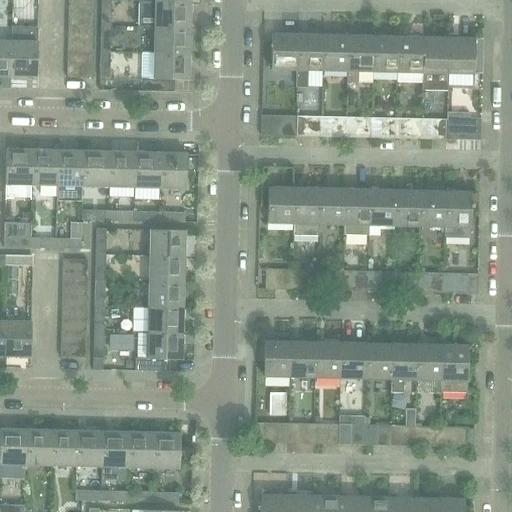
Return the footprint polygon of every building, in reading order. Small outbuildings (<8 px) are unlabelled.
[(111,1),(101,1),(100,27),(110,27),(111,1)] [(139,28),(154,28),(189,29),(189,3),(155,2),(140,2),(139,28)] [(92,6),(68,5),(67,17),(92,18),(92,6)] [(1,15),(0,27),(0,31),(25,33),(26,16),(1,15)] [(92,18),(67,17),(67,29),(92,30),(92,18)] [(110,27),(100,27),(100,52),(109,53),(110,27)] [(189,29),(154,28),(154,53),(188,54),(189,29)] [(92,30),(67,29),(67,41),(92,42),(92,30)] [(270,70),(296,71),(297,35),(271,35),(270,70)] [(322,36),(297,35),(296,71),(296,88),(308,88),(308,71),(321,71),(322,36)] [(347,36),(322,36),(321,71),(346,72),(347,36)] [(372,37),(347,36),(346,72),(347,72),(347,83),(358,83),(358,72),(371,72),(372,37)] [(397,37),(372,37),(371,72),(396,73),(397,37)] [(423,38),(397,37),(396,73),(398,73),(398,86),(422,87),(423,38)] [(448,39),(423,38),(422,87),(422,91),(447,91),(447,74),(448,39)] [(474,39),(448,39),(447,74),(473,75),(474,39)] [(92,42),(67,41),(67,54),(91,54),(92,42)] [(11,42),(0,42),(0,76),(11,77),(11,42)] [(37,43),(11,42),(11,77),(36,77),(37,43)] [(109,53),(100,52),(99,78),(109,78),(109,53)] [(141,53),(140,91),(140,92),(173,92),(174,80),(187,81),(188,54),(154,53),(141,53)] [(91,54),(67,54),(66,66),(91,66),(91,54)] [(91,66),(66,66),(66,78),(90,79),(91,66)] [(446,112),(446,120),(446,140),(468,141),(468,139),(469,139),(469,141),(480,141),(480,139),(480,120),(480,121),(481,119),(469,119),(469,113),(446,112)] [(295,117),(261,116),(260,136),(295,137),(295,117)] [(305,117),(295,117),(295,137),(305,137),(305,117)] [(320,118),(320,137),(330,138),(330,118),(320,118)] [(345,118),(345,138),(355,138),(355,118),(345,118)] [(395,119),(371,119),(370,139),(395,139),(395,119)] [(421,120),(395,119),(395,139),(421,140),(421,120)] [(446,120),(421,120),(421,140),(446,140),(446,120)] [(32,151),(5,150),(5,185),(31,185),(32,151)] [(57,152),(32,151),(31,185),(40,186),(40,196),(56,197),(56,186),(57,152)] [(83,152),(57,152),(56,186),(82,187),(83,152)] [(108,153),(83,152),(82,187),(107,187),(108,153)] [(134,153),(108,153),(107,187),(134,188),(134,153)] [(160,154),(134,153),(134,188),(159,189),(160,154)] [(186,155),(160,154),(159,189),(185,189),(186,155)] [(266,224),(286,224),(293,224),(294,189),(267,188),(266,224)] [(318,189),(294,189),(293,224),(293,236),(318,236),(318,225),(317,225),(318,189)] [(344,190),(318,189),(317,225),(318,225),(343,226),(344,190)] [(369,190),(344,190),(343,226),(344,226),(344,236),(368,236),(368,226),(369,190)] [(394,191),(369,190),(368,226),(394,227),(394,191)] [(419,192),(394,191),(394,227),(418,228),(419,192)] [(445,192),(419,192),(418,228),(444,228),(445,192)] [(471,193),(445,192),(444,228),(444,238),(469,238),(470,208),(472,208),(472,205),(470,205),(471,193)] [(23,227),(22,237),(80,240),(81,207),(74,207),(73,215),(63,215),(62,229),(23,227)] [(82,220),(107,221),(107,211),(82,210),(82,220)] [(133,212),(107,211),(107,221),(133,222),(133,212)] [(159,213),(133,212),(133,222),(158,223),(159,213)] [(184,213),(159,213),(158,223),(184,223),(184,213)] [(150,230),(149,258),(183,259),(184,231),(150,230)] [(96,231),(95,256),(106,257),(106,231),(96,231)] [(4,248),(29,249),(29,238),(4,238),(4,248)] [(55,239),(29,238),(29,249),(55,250),(55,239)] [(81,240),(55,239),(55,250),(81,250),(81,240)] [(106,257),(95,256),(95,281),(105,281),(106,257)] [(32,257),(6,257),(6,266),(32,267),(32,257)] [(183,259),(149,258),(149,282),(183,283),(183,259)] [(62,260),(62,273),(87,273),(87,261),(62,260)] [(265,290),(275,290),(291,290),(292,270),(265,270),(265,290)] [(301,271),(292,270),(291,290),(301,291),(301,271)] [(317,271),(316,291),(326,291),(327,271),(317,271)] [(342,271),(341,291),(351,292),(352,272),(342,271)] [(367,272),(367,292),(377,292),(392,293),(392,273),(377,272),(367,272)] [(87,273),(62,273),(62,285),(87,286),(87,273)] [(392,273),(392,293),(402,293),(402,273),(392,273)] [(417,273),(417,293),(427,293),(427,273),(417,273)] [(477,274),(453,274),(443,274),(442,294),(452,294),(452,293),(462,293),(462,294),(465,294),(465,293),(475,293),(475,294),(477,294),(477,293),(476,293),(476,275),(477,275),(477,274)] [(105,281),(95,281),(94,307),(105,307),(105,281)] [(183,283),(149,282),(148,309),(182,310),(183,283)] [(87,286),(62,285),(61,298),(86,299),(87,286)] [(86,299),(61,298),(61,309),(86,310),(86,299)] [(105,307),(94,307),(94,333),(104,333),(105,307)] [(86,310),(61,309),(61,321),(86,322),(86,310)] [(182,310),(148,309),(132,309),(134,310),(133,333),(132,333),(132,334),(137,334),(182,335),(182,310)] [(86,322),(61,321),(60,334),(86,334),(86,322)] [(31,323),(4,322),(3,356),(30,357),(31,323)] [(104,333),(94,333),(93,359),(104,359),(104,333)] [(86,334),(60,334),(60,347),(85,348),(86,334)] [(169,372),(169,360),(181,360),(182,335),(137,334),(136,360),(135,360),(135,372),(169,372)] [(263,377),(283,377),(289,377),(290,342),(264,342),(263,377)] [(315,343),(290,342),(289,377),(314,378),(315,343)] [(340,343),(315,343),(314,378),(339,379),(340,343)] [(365,344),(340,343),(339,379),(364,379),(365,344)] [(391,344),(365,344),(364,379),(390,380),(391,344)] [(415,345),(391,344),(390,380),(390,394),(401,394),(402,380),(415,381),(415,345)] [(441,346),(415,345),(415,381),(441,381),(441,346)] [(467,346),(441,346),(441,381),(440,392),(466,393),(467,346)] [(85,348),(60,347),(60,358),(85,359),(85,348)] [(338,417),(338,425),(338,445),(363,446),(363,426),(363,417),(338,417)] [(261,443),(271,444),(288,444),(288,424),(262,423),(261,443)] [(313,424),(288,424),(288,444),(313,444),(313,424)] [(338,425),(313,424),(313,444),(338,445),(338,425)] [(389,426),(363,426),(363,446),(388,446),(389,426)] [(389,426),(388,446),(398,446),(399,426),(389,426)] [(414,427),(413,447),(423,447),(424,427),(414,427)] [(439,427),(439,447),(449,448),(465,448),(465,429),(465,428),(439,427)] [(465,429),(465,448),(473,448),(473,430),(465,429)] [(28,431),(0,430),(0,480),(27,481),(27,465),(28,431)] [(51,431),(28,431),(27,465),(51,466),(51,431)] [(77,432),(51,431),(51,466),(77,466),(77,432)] [(104,433),(77,432),(77,466),(103,467),(104,433)] [(129,433),(104,433),(103,467),(128,467),(129,433)] [(154,434),(129,433),(128,467),(153,468),(154,434)] [(179,434),(154,434),(153,468),(178,469),(179,434)] [(75,501),(100,501),(100,492),(75,491),(75,501)] [(126,492),(100,492),(100,501),(125,502),(126,492)] [(152,493),(126,492),(125,502),(152,503),(152,493)] [(178,494),(152,493),(152,503),(177,503),(178,494)] [(259,511),(286,511),(287,496),(260,495),(259,511)] [(310,511),(311,496),(287,496),(286,511),(310,511)] [(336,511),(336,497),(311,496),(310,511),(336,511)] [(361,511),(361,497),(336,497),(336,511),(361,511)] [(387,511),(387,498),(361,497),(361,511),(387,511)] [(411,511),(412,499),(387,498),(387,511),(411,511)] [(437,511),(438,499),(412,499),(411,511),(437,511)] [(463,511),(463,500),(438,499),(437,511),(463,511)]
